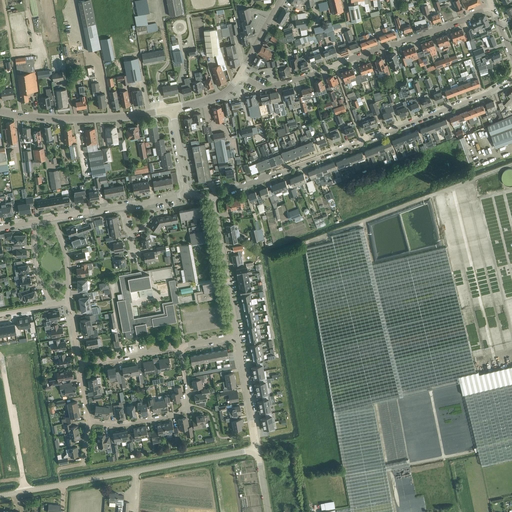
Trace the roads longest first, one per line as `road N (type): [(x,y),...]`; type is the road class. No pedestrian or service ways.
road 1 (residential): [(211,196),(511,79)]
road 2 (residential): [(239,75),(263,88),(492,7)]
road 3 (unclassified): [(0,495),(257,448)]
road 4 (secondary): [(0,111),(56,119),(172,109)]
road 5 (residential): [(89,421),(119,424),(179,411),(187,396),(180,346)]
road 6 (residential): [(236,336),(211,196)]
